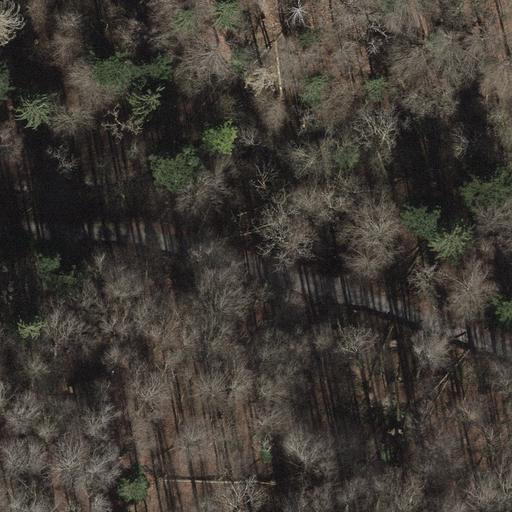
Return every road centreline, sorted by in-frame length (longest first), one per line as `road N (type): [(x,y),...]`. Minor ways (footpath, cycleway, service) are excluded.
road 1 (track): [(0,168),(94,165),(218,96),(419,107),(511,141)]
road 2 (track): [(511,350),(188,246),(111,232),(0,233)]
